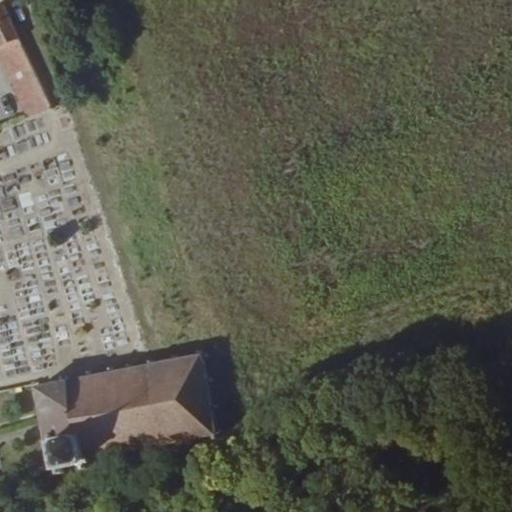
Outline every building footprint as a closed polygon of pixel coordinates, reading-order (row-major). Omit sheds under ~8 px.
[(0,41),(21,35),(4,0),(3,0),(0,1),(0,41)] [(0,52),(3,60),(27,49),(21,35),(0,41),(0,52)] [(26,111),(50,103),(27,49),(3,60),(26,111)] [(0,234),(8,232),(2,205),(0,204),(0,234)] [(41,369),(38,340),(69,338),(67,314),(42,316),(39,285),(19,286),(25,370),(41,369)] [(58,457),(52,458),(54,465),(63,462),(63,457),(85,452),(86,457),(89,457),(89,454),(95,453),(94,449),(101,447),(102,452),(111,450),(111,445),(128,441),(129,445),(139,443),(138,439),(154,435),(156,440),(165,438),(165,432),(183,428),(184,433),(192,432),(191,426),(210,422),(211,427),(219,425),(218,419),(223,417),(222,410),(216,411),(213,397),(218,396),(217,387),(211,389),(207,371),(213,370),(211,362),(205,363),(202,349),(208,348),(207,341),(201,342),(200,337),(193,338),(194,344),(180,347),(178,342),(170,344),(170,349),(152,353),(151,347),(143,349),(145,354),(125,358),(129,353),(121,353),(121,358),(108,361),(106,356),(99,357),(101,364),(90,365),(89,361),(83,363),(83,367),(70,371),(83,424),(52,434),(58,457)] [(49,435),(52,434),(83,424),(70,371),(69,366),(61,367),(62,371),(34,378),(42,410),(38,413),(44,432),(48,431),(49,435)]
